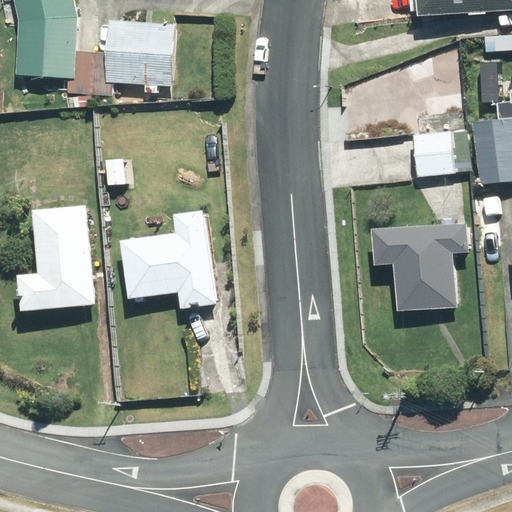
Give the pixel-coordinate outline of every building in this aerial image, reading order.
[(18,78),(71,81),(70,95),(114,98),(115,85),(148,87),(147,95),(159,96),(160,89),(175,90),(178,28),(112,24),(110,56),(78,54),(80,18),(75,0),(16,0),(21,21),(18,78)] [(511,0),(421,0),(423,19),(511,13),(511,0)] [(511,107),(502,108),(504,125),(479,128),(485,187),(511,184),(511,107)] [(418,138),(421,180),(459,177),(459,180),(465,179),(466,185),(473,184),(472,178),(475,178),(474,166),(456,168),(454,135),(418,138)] [(388,185),(389,206),(402,206),(401,185),(388,185)] [(43,277),(21,279),(24,315),(98,308),(89,209),(37,214),(43,277)] [(219,306),(205,215),(179,219),(181,236),(123,245),(132,302),(181,295),(184,311),(219,306)] [(445,229),(377,233),(379,269),(399,268),(401,314),(461,311),(458,256),(472,255),(471,228),(455,229),(455,221),(445,222),(445,229)]
